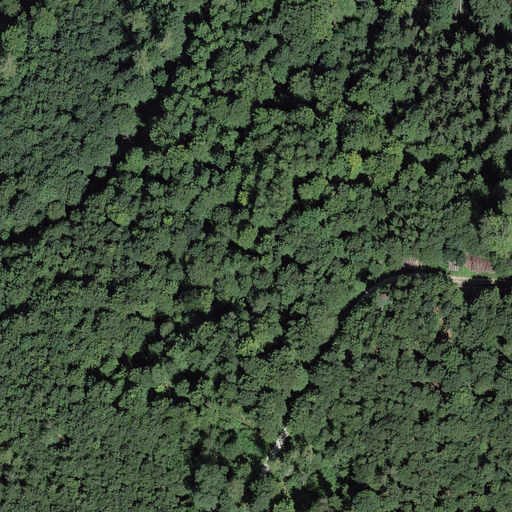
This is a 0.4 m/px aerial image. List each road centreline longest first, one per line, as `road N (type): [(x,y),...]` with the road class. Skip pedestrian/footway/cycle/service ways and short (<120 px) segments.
road 1 (track): [(511,281),(399,277),(367,291),(298,404),(253,494),(253,511)]
road 2 (track): [(214,0),(124,162),(59,226),(0,254)]
